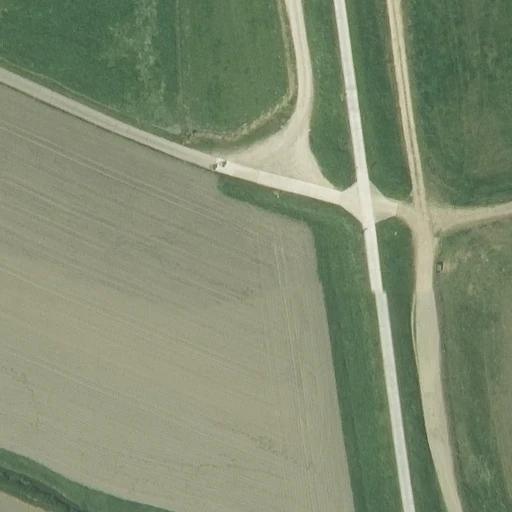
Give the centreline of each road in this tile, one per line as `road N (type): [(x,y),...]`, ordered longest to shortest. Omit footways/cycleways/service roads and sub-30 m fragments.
road 1 (track): [(394,0),(449,511)]
road 2 (unclassified): [(0,66),(215,157)]
road 3 (track): [(273,172),(305,83),(291,0)]
